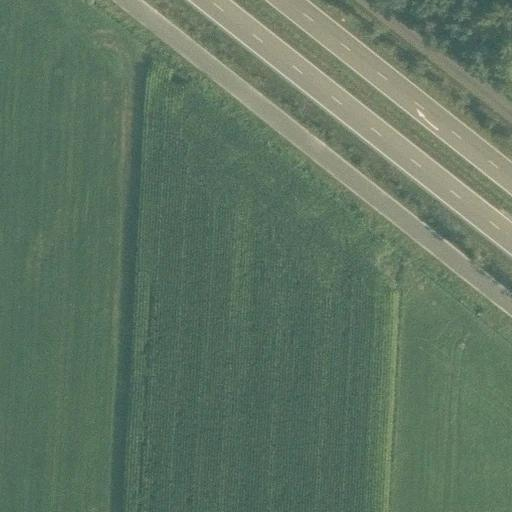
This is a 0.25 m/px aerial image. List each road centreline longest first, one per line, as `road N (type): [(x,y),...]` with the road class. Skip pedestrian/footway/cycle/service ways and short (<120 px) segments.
road 1 (tertiary): [(511,308),(121,0)]
road 2 (primary): [(205,0),(511,241)]
road 3 (primary): [(511,178),(289,0)]
road 4 (unclassified): [(511,97),(390,0)]
